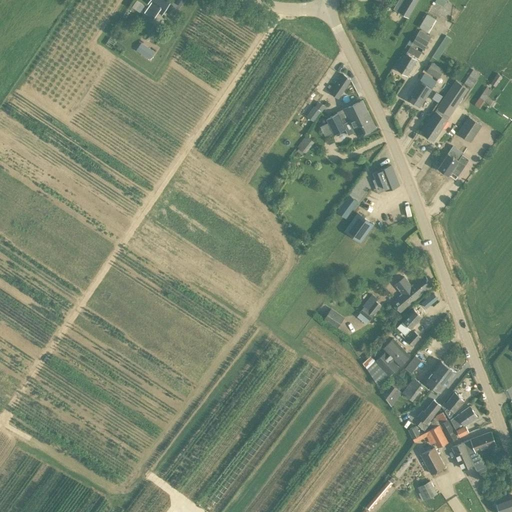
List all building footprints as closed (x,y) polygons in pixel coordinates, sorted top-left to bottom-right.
[(149,5),(144,12),(153,18),(158,11),(161,14),(169,2),(165,0),(149,0),(147,4),(149,5)] [(407,17),(417,0),(403,0),(397,11),(407,17)] [(435,19),(426,13),(419,26),(428,31),(435,19)] [(423,49),(430,36),(420,29),(412,42),(416,45),(423,49)] [(445,34),(434,57),(440,60),(451,37),(445,34)] [(151,60),(157,51),(143,41),(137,50),(151,60)] [(407,53),(405,52),(395,68),(407,75),(417,59),(416,59),(420,51),(412,46),(407,53)] [(443,70),(431,62),(426,70),(438,78),(443,70)] [(463,83),(471,88),(480,74),(472,69),(463,83)] [(424,73),(407,98),(416,103),(419,106),(436,81),(424,73)] [(496,73),(490,82),(495,86),(501,76),(496,73)] [(336,83),(344,89),(351,79),(343,74),(336,83)] [(455,79),(433,111),(435,112),(422,132),(433,140),(446,119),(468,88),(455,79)] [(479,108),(483,101),(490,105),(492,101),(486,97),(491,90),(486,87),(474,104),(479,108)] [(437,91),(433,97),(440,101),(444,95),(437,91)] [(335,134),(345,129),(343,124),(368,112),(362,100),(344,109),(343,108),(326,118),(328,122),(328,121),(335,134)] [(312,109),(307,116),(312,120),(317,113),(312,109)] [(343,124),(345,129),(348,134),(354,131),(357,137),(376,128),(368,112),(343,124)] [(469,142),(481,125),(468,116),(456,133),(469,142)] [(335,134),(328,121),(328,122),(320,126),(326,139),(335,134)] [(301,155),(304,152),(305,153),(314,142),(306,135),(297,146),(299,147),(296,150),(301,155)] [(468,159),(461,154),(462,152),(452,146),(447,153),(437,167),(448,174),(451,169),(458,174),(468,159)] [(385,189),(398,184),(391,165),(377,170),(377,169),(371,171),(374,179),(380,177),(385,189)] [(344,215),(355,200),(348,195),(338,210),(344,215)] [(345,231),(361,242),(374,224),(358,213),(345,231)] [(401,293),(390,302),(399,312),(402,310),(432,284),(423,274),(416,281),(411,285),(404,276),(394,285),(401,293)] [(427,309),(440,298),(434,291),(421,302),(427,309)] [(368,320),(381,305),(375,300),(368,307),(365,304),(358,312),(368,320)] [(342,315),(331,307),(324,317),(335,325),(342,315)] [(416,322),(421,316),(413,308),(402,320),(397,325),(400,327),(397,331),(413,345),(421,337),(413,330),(412,332),(409,329),(411,328),(416,322)] [(383,349),(384,351),(374,360),(370,356),(362,363),(377,385),(388,374),(388,375),(409,355),(394,338),(383,349)] [(406,367),(412,372),(420,360),(414,356),(406,367)] [(423,384),(429,390),(448,366),(440,360),(424,380),(422,384),(413,377),(402,392),(411,399),(423,384)] [(437,390),(439,391),(440,392),(455,372),(448,366),(429,390),(435,394),(437,390)] [(384,394),(388,400),(397,389),(391,384),(384,394)] [(449,417),(454,411),(464,400),(454,392),(445,402),(444,401),(441,405),(441,406),(445,411),(449,417)] [(422,419),(417,424),(424,430),(429,424),(427,422),(441,405),(433,399),(423,411),(422,409),(417,415),(422,419)] [(468,432),(464,424),(465,424),(477,416),(469,405),(458,414),(450,419),(455,429),(459,437),(468,432)] [(439,423),(449,441),(457,437),(447,419),(439,423)] [(428,430),(434,442),(437,447),(448,441),(439,424),(428,430)] [(413,438),(420,434),(416,426),(408,430),(413,438)] [(469,438),(462,441),(473,464),(476,470),(485,466),(477,450),(495,444),(490,431),(469,438)] [(473,464),(462,441),(452,446),(459,461),(462,469),(473,464)] [(445,466),(434,446),(420,454),(430,473),(445,466)] [(369,509),(392,483),(388,479),(365,506),(369,509)] [(426,498),(436,493),(430,480),(419,485),(426,498)] [(511,511),(511,495),(495,501),(499,511),(511,511)]
